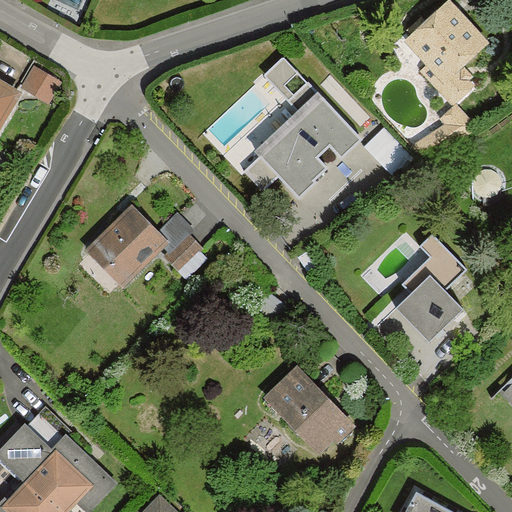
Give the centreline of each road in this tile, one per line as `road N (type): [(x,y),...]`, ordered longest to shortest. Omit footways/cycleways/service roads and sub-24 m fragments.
road 1 (residential): [(107,77),(408,405)]
road 2 (residential): [(107,77),(0,270)]
road 3 (residential): [(107,77),(145,56),(312,0)]
road 4 (residential): [(408,405),(510,511)]
road 5 (residential): [(0,12),(107,77)]
road 6 (residential): [(408,405),(347,511)]
